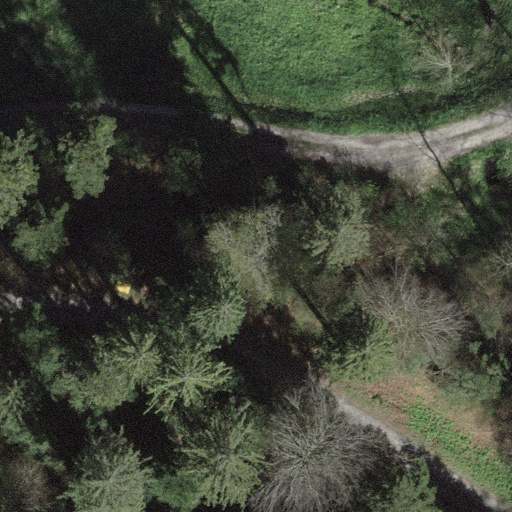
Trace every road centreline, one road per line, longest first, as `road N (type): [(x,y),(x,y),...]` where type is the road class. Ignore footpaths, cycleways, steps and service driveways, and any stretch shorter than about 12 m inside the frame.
road 1 (track): [(0,309),(33,304),(185,325),(310,375),(493,511)]
road 2 (track): [(0,171),(252,175),(451,154),(511,129)]
